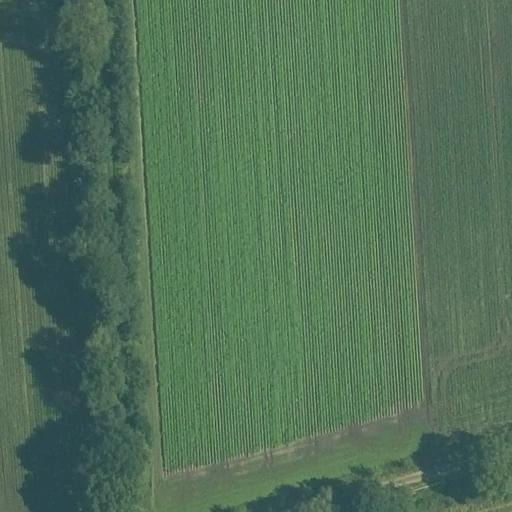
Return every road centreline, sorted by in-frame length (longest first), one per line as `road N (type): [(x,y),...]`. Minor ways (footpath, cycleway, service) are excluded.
road 1 (track): [(97,0),(130,511)]
road 2 (track): [(511,460),(329,511)]
